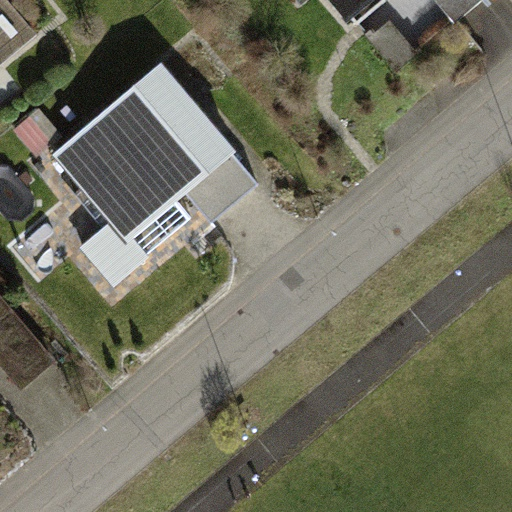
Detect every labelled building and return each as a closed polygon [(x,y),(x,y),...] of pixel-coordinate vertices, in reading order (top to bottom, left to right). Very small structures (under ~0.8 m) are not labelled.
[(299,0),(302,3),(305,0),(330,0),(348,22),(374,0),(436,0),(454,20),(478,0),(299,0)] [(372,31),(366,35),(397,73),(424,51),(419,45),(415,49),(392,21),(376,35),(372,31)] [(164,62),(51,155),(125,245),(188,194),(232,157),(238,153),(191,95),(164,62)] [(258,188),(232,157),(188,194),(214,226),(258,188)] [(0,293),(0,327),(2,331),(0,332),(0,362),(23,391),(57,363),(0,293)]
